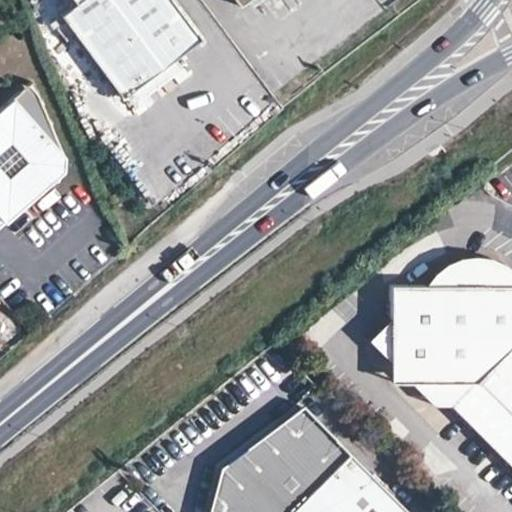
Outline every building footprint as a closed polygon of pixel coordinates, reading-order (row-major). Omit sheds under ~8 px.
[(130,91),(177,58),(201,39),(172,0),(79,0),(69,8),(59,15),(121,99),(130,91)] [(183,66),(177,58),(130,91),(137,100),(183,66)] [(63,159),(37,96),(19,93),(0,109),(0,227),(63,173),(63,159)] [(511,247),(509,245),(502,240),(494,237),(484,234),(474,233),(469,234),(461,235),(454,238),(445,243),(437,249),(430,255),(425,266),(421,274),(419,285),(419,292),(388,292),(386,324),(366,346),(395,374),(392,387),(405,383),(433,410),(452,409),(511,467),(511,247)] [(311,324),(323,341),(346,325),(334,308),(311,324)] [(403,511),(299,413),(230,486),(218,511),(403,511)]
